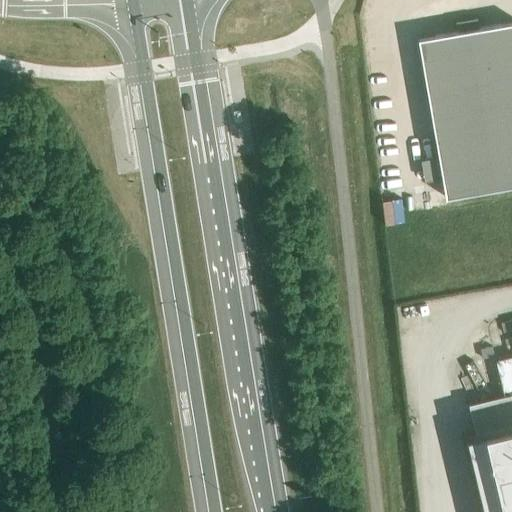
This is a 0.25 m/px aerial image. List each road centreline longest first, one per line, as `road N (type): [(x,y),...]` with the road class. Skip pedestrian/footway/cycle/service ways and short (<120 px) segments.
road 1 (primary): [(270,511),(187,0)]
road 2 (primary): [(132,0),(215,511)]
road 3 (unclassified): [(377,511),(322,0)]
road 4 (unclassified): [(60,511),(30,326),(0,233)]
